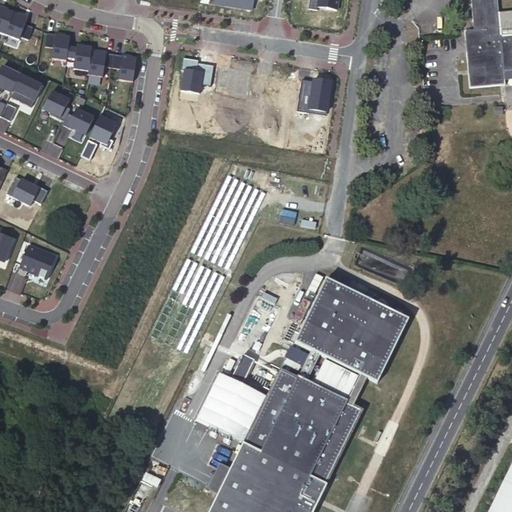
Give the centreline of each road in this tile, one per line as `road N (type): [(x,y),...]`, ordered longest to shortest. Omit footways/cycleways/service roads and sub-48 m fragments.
road 1 (unclassified): [(511,292),(405,511)]
road 2 (residential): [(0,303),(40,318),(62,309),(116,198)]
road 3 (unclassified): [(359,57),(334,238)]
road 4 (residential): [(116,198),(143,132),(159,24)]
road 5 (residential): [(0,141),(116,198)]
